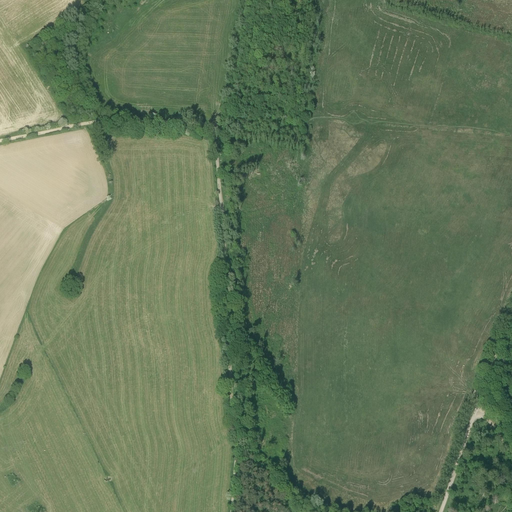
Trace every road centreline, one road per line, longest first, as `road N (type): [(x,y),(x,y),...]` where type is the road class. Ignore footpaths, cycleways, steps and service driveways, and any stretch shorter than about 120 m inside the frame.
road 1 (track): [(230,511),(236,424),(216,122)]
road 2 (track): [(216,122),(110,120),(0,141)]
